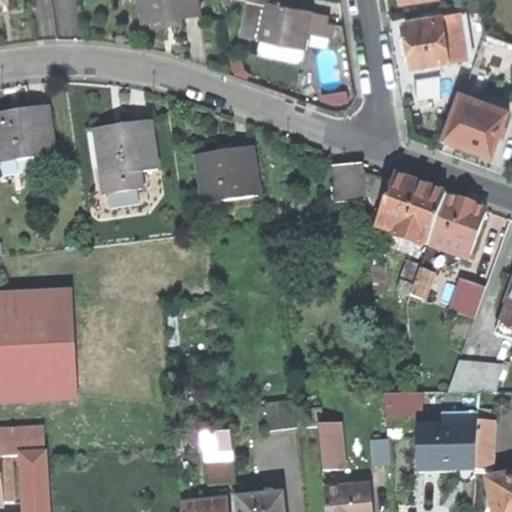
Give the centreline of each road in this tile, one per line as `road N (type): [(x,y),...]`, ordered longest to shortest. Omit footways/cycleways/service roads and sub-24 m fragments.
road 1 (residential): [(383,152),(133,68),(83,60),(0,67)]
road 2 (residential): [(383,152),(365,0)]
road 3 (residential): [(511,199),(383,152)]
